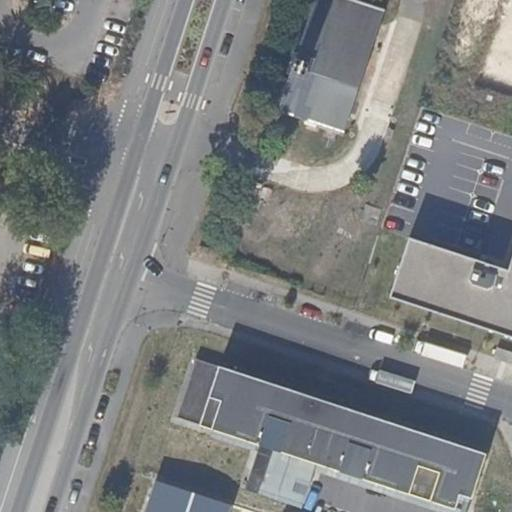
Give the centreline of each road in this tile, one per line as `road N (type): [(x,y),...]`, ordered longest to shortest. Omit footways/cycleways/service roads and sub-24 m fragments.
road 1 (secondary): [(181,0),(21,511)]
road 2 (residential): [(133,280),(511,400)]
road 3 (secondary): [(133,280),(230,0)]
road 4 (secondary): [(56,511),(133,280)]
